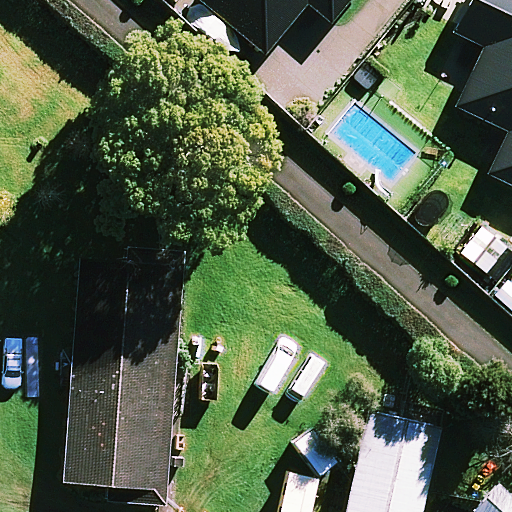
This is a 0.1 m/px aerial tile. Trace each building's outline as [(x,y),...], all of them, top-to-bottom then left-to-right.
[(327,28),(349,0),(193,0),(262,57),(303,8),(327,28)] [(511,0),(469,0),(452,37),(482,51),(453,112),(505,136),(485,178),(511,191),(511,0)] [(178,271),(73,264),(59,489),(98,492),(97,507),(163,511),(178,271)] [(417,511),(437,432),(366,415),(343,511),(417,511)] [(511,511),(511,504),(495,489),(473,511),(511,511)]
